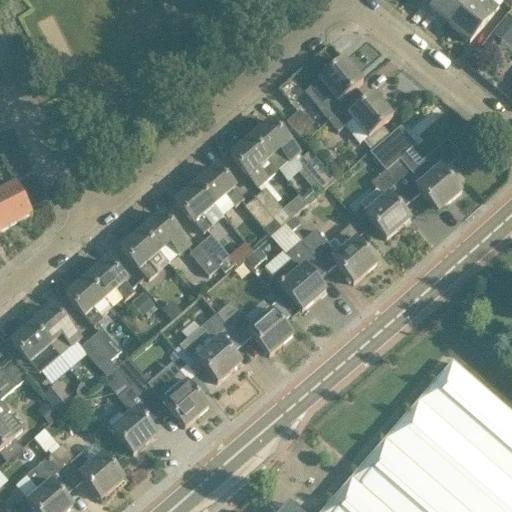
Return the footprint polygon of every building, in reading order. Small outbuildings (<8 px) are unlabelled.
[(440,0),(430,12),(449,28),(472,0),(440,0)] [(493,1),(492,0),(472,0),(449,28),(470,45),(499,10),(491,3),(493,1)] [(511,9),(511,0),(501,0),(499,2),(510,12),(511,9)] [(511,23),(506,19),(497,30),(511,42),(511,23)] [(355,90),(356,91),(363,85),(343,62),(319,83),(334,101),(320,114),(328,124),(342,112),(337,105),(355,90)] [(364,142),(364,143),(373,152),(390,138),(382,129),(392,120),(373,97),(366,103),(356,91),(355,90),(337,105),(342,112),(328,124),(338,135),(350,123),(365,141),(364,142)] [(317,134),(299,113),(285,125),(303,146),(317,134)] [(298,164),(294,159),(298,155),(284,139),(271,123),(251,141),(278,172),(287,184),(303,170),(298,164)] [(461,195),(442,173),(447,169),(435,154),(411,174),(400,161),(415,148),(400,130),(390,138),(373,152),(369,155),(385,173),(411,204),(420,196),(437,216),(461,195)] [(256,190),(267,181),(278,172),(251,141),(230,159),(243,174),(256,190)] [(303,170),(305,172),(319,189),(323,194),(335,184),(310,154),(298,164),(303,170)] [(217,170),(196,187),(214,207),(225,198),(234,209),(243,202),(230,185),(217,170)] [(371,185),(384,200),(368,215),(364,217),(386,243),(410,222),(401,212),(411,204),(385,173),(371,185)] [(0,195),(0,210),(10,229),(31,218),(16,187),(0,195)] [(202,216),(214,207),(196,187),(175,205),(188,220),(202,237),(212,228),(202,216)] [(265,192),(255,200),(281,230),(290,222),(265,192)] [(281,230),(255,200),(244,210),(269,240),(281,230)] [(0,234),(10,229),(0,210),(0,234)] [(160,256),(170,248),(178,258),(189,248),(175,232),(162,217),(142,234),(160,256)] [(295,220),(286,228),(291,234),(300,226),(295,220)] [(336,257),(328,247),(315,232),(300,245),(327,276),(336,268),(353,288),(377,267),(357,244),(360,241),(349,229),(335,241),(343,251),(336,257)] [(147,283),(157,275),(149,265),(160,256),(142,234),(121,252),(134,267),(147,283)] [(300,245),(294,237),(287,243),(294,251),(286,258),(291,264),(273,279),(281,288),(280,289),(302,315),(326,294),(317,284),(327,276),(300,245)] [(210,239),(201,247),(225,276),(235,268),(210,239)] [(259,247),(268,260),(278,253),(269,240),(259,247)] [(225,276),(201,247),(188,257),(207,280),(218,270),(224,277),(225,276)] [(254,271),(266,261),(258,251),(246,262),(254,271)] [(88,279),(106,300),(116,291),(125,302),(134,295),(120,278),(107,263),(88,279)] [(66,299),(79,314),(92,330),(103,321),(93,310),(106,300),(88,279),(66,299)] [(145,317),(154,309),(154,308),(144,296),(132,306),(143,318),(145,317)] [(171,323),(181,314),(172,303),(161,312),(171,323)] [(253,328),(245,320),(231,304),(216,317),(243,347),(252,340),(269,359),(293,339),(271,313),(253,328)] [(70,350),(70,349),(79,342),(66,325),(53,310),(33,327),(60,359),(70,350)] [(216,317),(202,328),(178,349),(194,367),(198,364),(217,387),(241,366),(233,356),(243,347),(216,317)] [(38,377),(49,368),(60,359),(33,327),(11,345),(24,360),(38,377)] [(92,341),(112,364),(121,356),(101,333),(92,341)] [(110,365),(112,364),(92,341),(80,351),(105,380),(116,371),(110,365)] [(0,403),(9,395),(10,396),(28,380),(27,380),(13,362),(0,372),(4,376),(0,379),(0,403)] [(511,511),(511,417),(452,365),(359,473),(325,511),(295,511),(288,506),(287,511),(511,511)] [(153,383),(147,376),(133,388),(159,419),(167,412),(184,431),(208,411),(171,367),(153,383)] [(133,388),(127,382),(117,390),(122,396),(118,400),(131,416),(111,433),(133,458),(157,438),(148,428),(159,419),(133,388)] [(56,388),(45,398),(62,417),(73,407),(56,388)] [(9,415),(4,408),(0,403),(0,454),(15,441),(14,439),(21,433),(8,417),(9,415)] [(37,413),(49,427),(60,418),(47,404),(37,413)] [(60,451),(50,460),(49,460),(75,490),(83,483),(100,503),(124,483),(111,467),(103,457),(95,449),(90,449),(83,455),(75,461),(64,448),(60,451)] [(49,460),(41,466),(26,479),(15,489),(28,505),(33,511),(70,511),(73,510),(64,499),(75,490),(49,460)]
